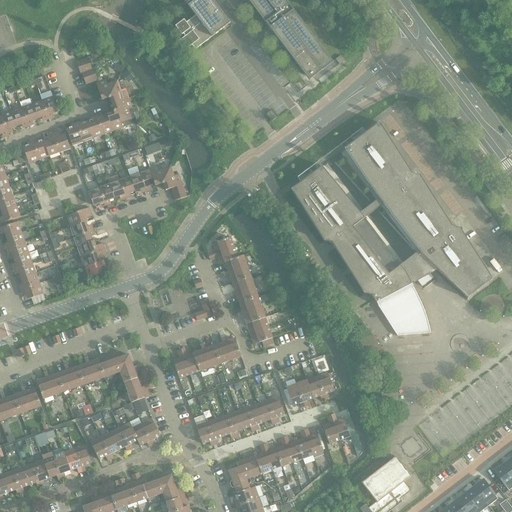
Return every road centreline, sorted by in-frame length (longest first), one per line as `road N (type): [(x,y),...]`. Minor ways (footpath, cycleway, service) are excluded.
road 1 (residential): [(225,511),(177,428),(153,347)]
road 2 (unclassified): [(210,205),(342,102)]
road 3 (residential): [(0,379),(144,323)]
road 4 (unclassified): [(0,150),(80,117),(63,65)]
road 5 (residential): [(153,347),(226,320),(204,263)]
road 6 (residential): [(135,286),(110,214),(151,204),(154,217)]
road 7 (residential): [(511,436),(415,511)]
